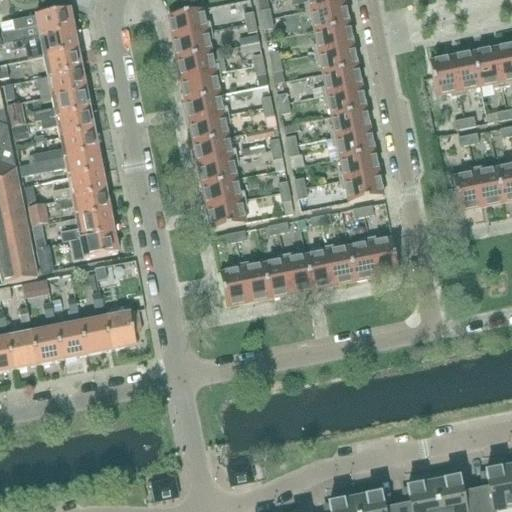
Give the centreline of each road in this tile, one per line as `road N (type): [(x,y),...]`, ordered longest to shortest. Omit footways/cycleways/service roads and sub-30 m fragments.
road 1 (residential): [(182,380),(113,19),(119,0)]
road 2 (residential): [(427,244),(446,330),(182,380)]
road 3 (residential): [(207,511),(320,471),(511,432)]
road 4 (residential): [(427,244),(373,0)]
road 5 (residential): [(182,380),(0,416)]
road 6 (residential): [(207,511),(182,380)]
